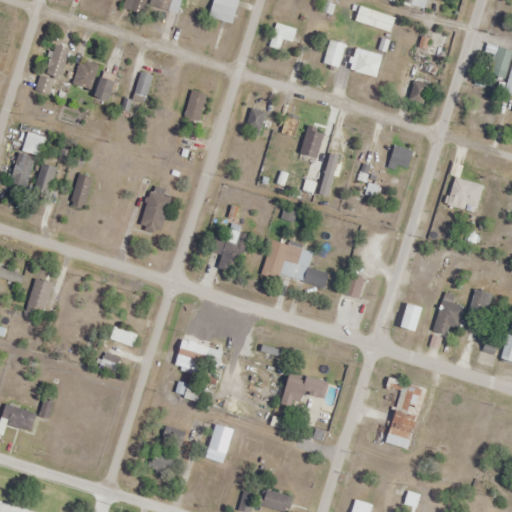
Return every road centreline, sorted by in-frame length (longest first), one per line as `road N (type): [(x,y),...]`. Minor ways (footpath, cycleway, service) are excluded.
road 1 (residential): [(511,394),(0,233)]
road 2 (residential): [(511,162),(0,7)]
road 3 (residential): [(374,351),(484,0)]
road 4 (residential): [(172,288),(263,0)]
road 5 (residential): [(106,497),(172,288)]
road 6 (residential): [(323,511),(374,351)]
road 7 (residential): [(155,511),(0,465)]
road 8 (residential): [(0,149),(47,0)]
